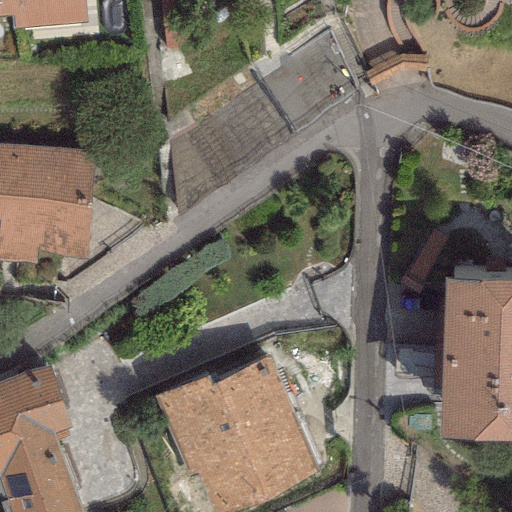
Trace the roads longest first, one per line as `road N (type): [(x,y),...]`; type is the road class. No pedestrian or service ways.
road 1 (residential): [(377,108),(303,142),(105,291),(0,358)]
road 2 (residential): [(377,108),(359,511)]
road 3 (residential): [(377,108),(432,106),(511,128)]
